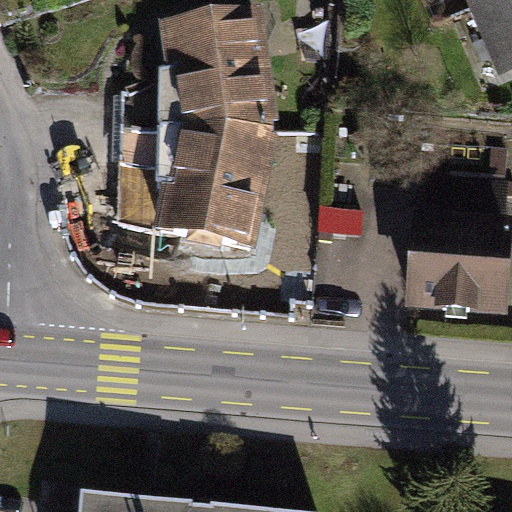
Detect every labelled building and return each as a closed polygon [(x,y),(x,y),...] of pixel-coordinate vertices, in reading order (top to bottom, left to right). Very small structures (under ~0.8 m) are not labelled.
[(511,0),(473,0),(506,76),(511,73),(511,0)] [(183,77),(182,133),(268,135),(268,125),(272,125),(256,21),(167,33),(174,78),(183,77)] [(182,133),(181,190),(172,189),(162,232),(250,250),(271,147),(268,146),(268,135),(182,133)] [(422,228),(416,309),(500,315),(506,234),(502,234),(505,188),(430,183),(426,228),(422,228)] [(318,234),(361,237),(362,215),(320,212),(318,234)] [(240,313),(243,273),(181,267),(178,308),(240,313)] [(294,267),(293,294),(312,295),(314,268),(294,267)]
